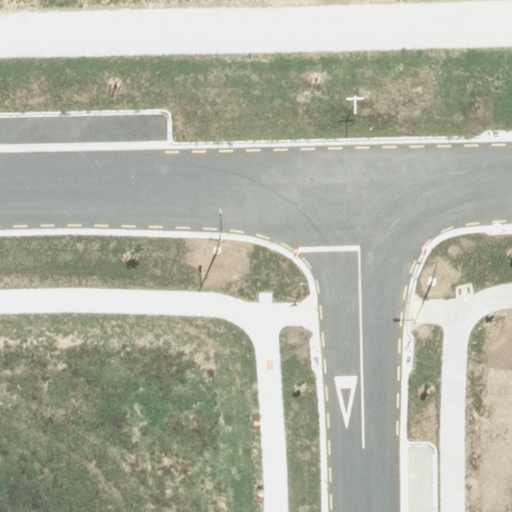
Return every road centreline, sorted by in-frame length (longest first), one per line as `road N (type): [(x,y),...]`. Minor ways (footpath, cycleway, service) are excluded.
road 1 (residential): [(363,196),(0,198)]
road 2 (residential): [(364,511),(363,196)]
road 3 (residential): [(511,196),(363,196)]
